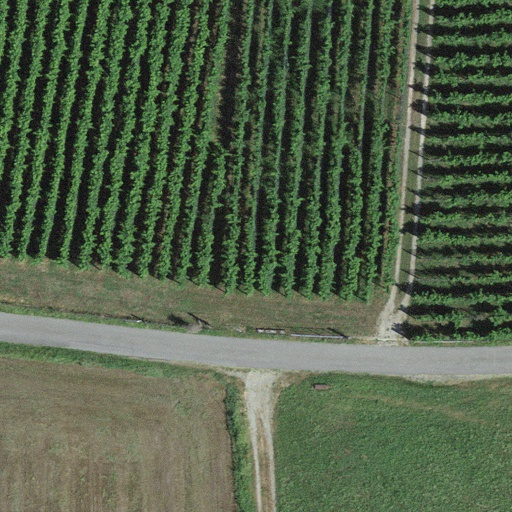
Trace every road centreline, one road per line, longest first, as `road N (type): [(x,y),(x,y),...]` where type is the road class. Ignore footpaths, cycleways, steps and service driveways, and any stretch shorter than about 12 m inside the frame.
road 1 (unclassified): [(511,360),(382,362),(0,326)]
road 2 (track): [(423,0),(402,271),(382,362)]
